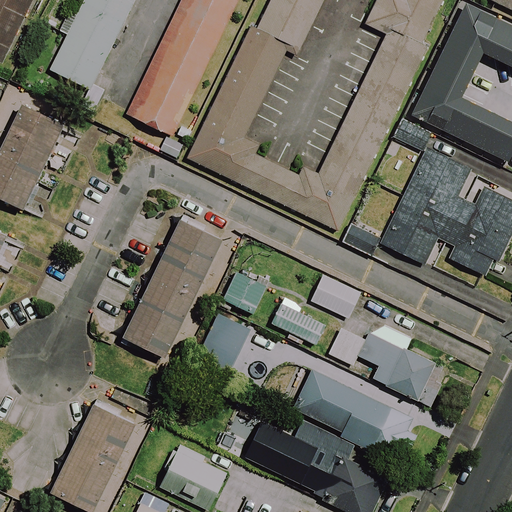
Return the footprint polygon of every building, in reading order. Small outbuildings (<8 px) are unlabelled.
[(40,0),(0,0),(0,61),(7,65),(40,0)] [(143,0),(86,0),(54,63),(99,86),(143,0)] [(258,0),(192,0),(136,110),(188,136),(258,0)] [(342,234),(457,0),(387,0),(374,26),(393,35),(324,176),(265,146),(336,0),(274,0),(195,162),(342,234)] [(511,0),(505,0),(503,4),(511,8),(511,0)] [(511,28),(477,12),(422,124),(511,168),(511,125),(483,111),(504,68),(511,71),(511,28)] [(0,104),(13,79),(0,72),(0,104)] [(73,127),(28,103),(0,157),(0,195),(30,211),(73,127)] [(423,151),(432,131),(405,118),(400,116),(389,140),(421,155),(423,151)] [(482,174),(436,151),(388,249),(431,270),(442,249),(504,279),(511,263),(511,188),(507,186),(494,213),(468,201),(482,174)] [(237,246),(195,224),(135,341),(177,363),(237,246)] [(0,274),(20,237),(0,226),(0,274)] [(376,241),(347,228),(339,244),(369,258),(376,241)] [(265,288),(231,274),(219,302),(253,316),(265,288)] [(358,294),(317,275),(304,303),(346,322),(358,294)] [(281,309),(272,328),(314,347),(323,328),(281,309)] [(247,330),(217,316),(194,364),(224,378),(247,330)] [(364,341),(337,329),(325,357),(351,368),(364,341)] [(459,376),(397,346),(379,384),(440,414),(459,376)] [(423,426),(322,374),(303,411),(404,463),(423,426)] [(237,400),(219,390),(203,420),(221,430),(237,400)] [(106,511),(150,427),(105,404),(59,493),(96,511),(106,511)] [(338,461),(294,438),(276,472),(302,485),(310,489),(307,495),(341,511),(363,511),(381,478),(340,458),(338,461)] [(203,459),(175,444),(153,484),(202,511),(204,511),(225,475),(201,462),(203,459)] [(0,511),(13,511),(19,501),(0,491),(0,511)]
